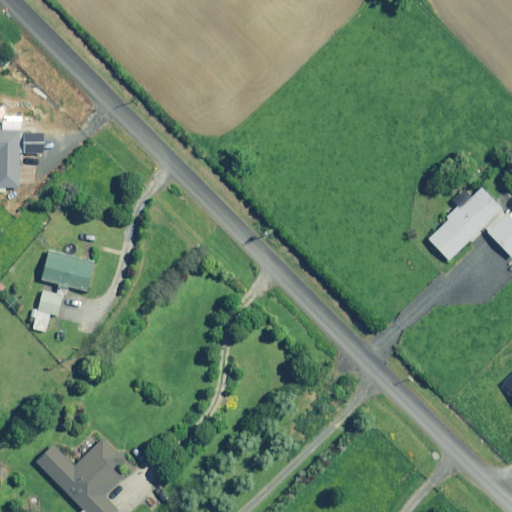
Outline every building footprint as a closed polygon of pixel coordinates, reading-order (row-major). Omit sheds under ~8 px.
[(0,186),(19,187),(20,130),(0,129),(0,186)] [(44,132),(25,131),(24,152),(43,153),(44,132)] [(487,232),(506,214),(480,187),(458,209),(453,204),(443,214),(449,220),(429,239),(449,261),(484,228),(487,232)] [(511,220),(506,214),(487,232),(511,258),(511,220)] [(94,261),(50,250),(42,279),(87,290),(94,261)] [(50,313),(57,315),(62,296),(43,291),(38,310),(50,313)] [(38,310),(33,309),(31,318),(36,319),(34,329),(45,332),(50,313),(38,310)] [(511,374),(502,384),(511,394),(511,374)] [(53,445),(37,461),(87,511),(115,511),(119,509),(105,494),(121,478),(112,469),(116,465),(123,464),(123,452),(116,452),(102,438),(74,466),(53,445)]
